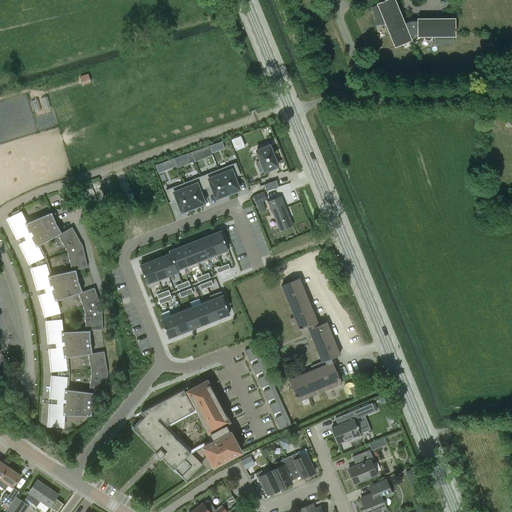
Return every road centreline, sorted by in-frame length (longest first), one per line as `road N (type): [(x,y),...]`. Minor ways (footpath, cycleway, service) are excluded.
road 1 (secondary): [(455,511),(245,0)]
road 2 (residential): [(159,364),(124,264),(130,245),(234,205),(258,266)]
road 3 (residential): [(167,511),(235,468),(262,508),(331,481)]
road 4 (residential): [(159,364),(182,368),(221,353),(260,435)]
road 5 (residential): [(72,479),(159,364)]
